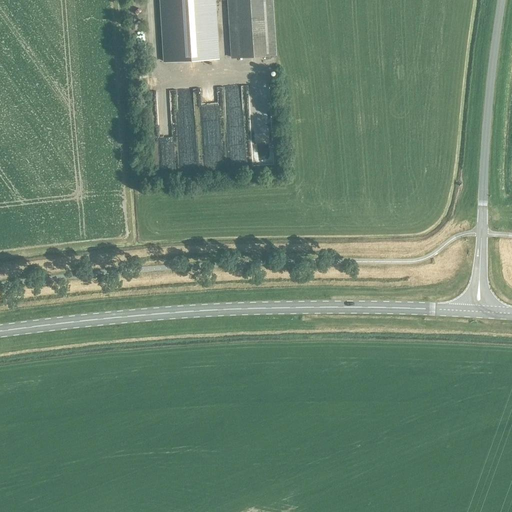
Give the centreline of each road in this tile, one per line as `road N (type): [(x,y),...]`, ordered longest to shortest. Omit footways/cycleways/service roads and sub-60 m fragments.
road 1 (secondary): [(0,332),(219,310),(475,312)]
road 2 (unclassified): [(475,312),(499,0)]
